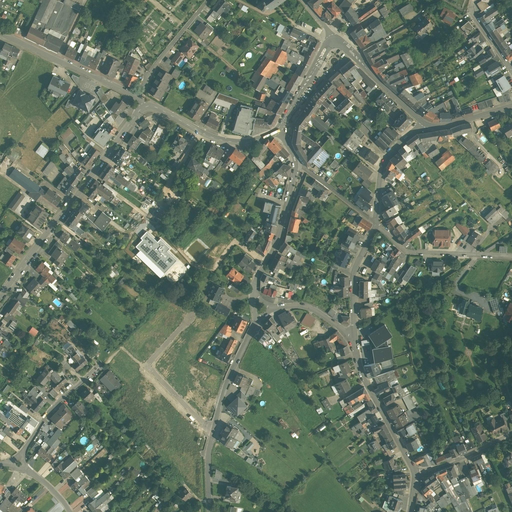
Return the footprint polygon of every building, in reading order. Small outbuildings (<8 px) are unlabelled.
[(78,10),(56,0),(43,0),(42,3),(35,18),(52,26),(51,29),(66,36),(78,10)] [(224,0),(219,0),(213,8),(214,9),(220,14),(225,8),(228,10),(231,6),(224,0)] [(262,0),(263,1),(258,4),(262,11),(268,7),(269,9),(270,9),(270,10),(271,9),(275,6),(279,3),(280,3),(280,2),(283,0),(262,0)] [(310,0),(308,2),(313,8),(318,4),(320,3),(322,1),(323,0),(310,0)] [(352,3),(348,0),(347,1),(344,5),(348,9),(350,6),(352,4),(352,3)] [(486,2),(481,1),(477,4),(482,11),(489,6),(486,2)] [(339,10),(331,3),(327,7),(332,13),(333,14),(336,17),(341,11),(339,10)] [(320,7),(318,4),(313,8),(321,16),(325,12),(320,7)] [(409,4),(399,10),(403,17),(414,9),(409,4)] [(348,9),(344,5),(339,10),(341,11),(345,13),(348,9)] [(377,8),(373,5),(361,14),(364,17),(377,8)] [(352,8),(350,6),(348,9),(345,13),(349,19),(356,14),(352,8)] [(390,15),(385,7),(379,10),(384,19),(390,15)] [(450,10),(444,7),(441,13),(445,15),(443,20),(451,24),(455,15),(451,13),(452,11),(450,11),(450,10)] [(495,7),(485,14),(488,19),(489,18),(493,16),(497,13),(499,12),(495,7)] [(220,14),(214,9),(210,15),(214,18),(216,19),(220,14)] [(331,16),(326,11),(325,12),(321,16),(328,24),(334,19),(336,17),(333,14),(331,16)] [(356,14),(349,19),(353,25),(360,20),(356,14)] [(488,19),(485,14),(479,18),(483,23),(488,19)] [(426,18),(420,23),(426,30),(432,25),(426,18)] [(493,25),(489,18),(488,19),(483,23),(489,32),(495,29),(496,29),(496,28),(500,26),(497,23),(493,25)] [(378,19),(363,29),(361,26),(350,33),(355,40),(360,36),(360,37),(365,34),(370,31),(372,29),(380,24),(381,23),(378,19)] [(474,28),(468,21),(461,27),(464,31),(465,31),(468,34),(470,32),(469,31),(474,28)] [(51,29),(50,29),(50,31),(33,23),(26,37),(58,52),(63,40),(64,40),(66,36),(51,29)] [(205,25),(202,23),(198,28),(197,28),(194,31),(204,39),(211,30),(205,25)] [(420,23),(414,28),(420,35),(426,30),(420,23)] [(380,24),(372,29),(375,32),(375,33),(382,27),(380,24)] [(286,27),(284,26),(282,29),(280,33),(282,34),(285,35),(287,32),(290,29),(286,26),(286,27)] [(382,27),(375,33),(375,32),(373,34),(374,36),(374,37),(375,41),(377,40),(386,35),(382,27)] [(300,31),(293,28),(292,30),(291,34),(290,36),(293,37),(293,38),(297,39),(297,38),(297,37),(300,31)] [(503,33),(508,38),(511,35),(507,29),(503,33)] [(306,34),(300,31),(297,37),(297,38),(301,39),(304,39),(306,34)] [(485,40),(479,31),(471,38),(473,41),(476,39),(478,41),(480,39),(482,42),(484,41),(485,40)] [(497,32),(491,36),(497,44),(503,41),(497,32)] [(320,41),(306,34),(304,39),(310,42),(311,41),(313,42),(319,45),(320,41)] [(365,34),(360,37),(360,36),(355,40),(361,48),(370,42),(366,36),(365,34)] [(189,40),(181,50),(190,56),(197,46),(189,40)] [(384,40),(376,44),(378,48),(377,48),(379,52),(383,49),(386,48),(389,47),(386,42),(385,40),(384,40)] [(503,41),(497,44),(501,50),(508,46),(504,40),(503,41)] [(13,46),(5,42),(0,52),(8,56),(9,53),(13,46)] [(84,45),(77,42),(74,48),(75,48),(74,49),(78,51),(80,53),(84,45)] [(319,45),(313,42),(309,49),(310,49),(315,52),(319,45)] [(283,43),(280,49),(286,52),(289,46),(283,43)] [(373,45),(363,51),(367,58),(372,55),(370,52),(377,48),(378,48),(376,44),(373,45)] [(74,48),(69,45),(65,55),(74,59),(78,51),(74,49),(75,48),(74,48)] [(20,50),(13,46),(9,53),(13,55),(17,56),(20,50)] [(478,49),(476,50),(475,49),(472,46),(468,49),(462,54),(463,56),(465,55),(466,57),(468,56),(470,59),(473,58),(474,57),(483,49),(481,46),(478,49)] [(501,50),(501,51),(508,61),(511,58),(511,51),(510,49),(511,49),(509,46),(501,50)] [(276,52),(269,48),(264,56),(266,57),(271,60),(276,52)] [(280,49),(278,48),(276,52),(271,60),(279,64),(281,60),(284,55),(286,52),(280,49)] [(309,49),(308,48),(307,51),(305,54),(313,57),(315,52),(310,49),(309,49)] [(85,49),(83,54),(81,58),(79,62),(87,65),(91,57),(90,57),(92,52),(85,49)] [(179,51),(173,58),(179,62),(184,56),(179,51)] [(304,56),(292,51),(290,54),(300,60),(301,58),(302,59),(304,56)] [(290,54),(286,52),(284,55),(300,64),(302,61),(300,60),(290,54)] [(372,55),(367,58),(371,65),(375,63),(374,60),(380,56),(378,52),(372,55)] [(406,52),(399,56),(400,58),(402,62),(393,66),(395,69),(399,67),(400,69),(406,66),(407,67),(412,65),(406,52)] [(313,57),(305,54),(304,56),(302,59),(302,61),(309,65),(313,57)] [(140,60),(131,56),(129,61),(127,63),(135,67),(136,68),(140,60)] [(96,59),(91,57),(87,65),(95,69),(99,61),(96,59)] [(256,71),(270,79),(273,75),(281,65),(279,64),(271,60),(266,57),(256,71)] [(108,58),(107,58),(106,62),(104,65),(102,71),(106,73),(105,73),(109,75),(110,74),(114,76),(117,70),(119,64),(120,62),(113,59),(112,60),(108,58)] [(375,63),(371,65),(375,71),(377,74),(380,77),(383,75),(381,72),(383,71),(384,69),(383,67),(385,66),(383,62),(382,59),(375,63)] [(368,76),(351,60),(345,65),(352,73),(355,71),(365,80),(368,76)] [(309,65),(302,61),(300,64),(295,73),(302,77),(309,65)] [(496,61),(488,66),(489,68),(488,69),(491,75),(499,70),(498,68),(499,67),(496,61)] [(135,67),(127,63),(124,71),(128,73),(132,74),(135,67)] [(177,65),(172,72),(178,76),(182,69),(177,65)] [(345,65),(336,73),(333,75),(337,79),(340,77),(342,79),(344,80),(352,73),(345,65)] [(480,67),(474,71),(477,76),(483,72),(480,67)] [(169,74),(161,69),(157,77),(158,77),(165,82),(169,74)] [(418,72),(410,76),(414,84),(414,86),(421,83),(423,82),(418,72)] [(132,74),(128,73),(124,83),(133,87),(137,77),(132,74)] [(267,77),(260,73),(252,86),(259,91),(259,90),(264,82),(267,77)] [(389,78),(388,78),(390,81),(397,78),(402,76),(401,73),(389,78)] [(80,78),(73,74),(71,77),(76,85),(80,78)] [(383,75),(380,77),(385,84),(390,81),(388,78),(386,77),(386,76),(384,74),(383,75)] [(286,83),(273,75),(270,79),(279,85),(283,87),(285,88),(287,86),(285,84),(286,83)] [(337,79),(333,75),(329,80),(332,83),(336,87),(338,88),(341,85),(336,80),(337,79)] [(503,75),(494,81),(497,86),(506,81),(503,75)] [(71,84),(53,76),(48,87),(52,89),(50,91),(60,96),(61,93),(65,95),(71,84)] [(301,80),(293,76),(288,84),(288,85),(287,86),(285,88),(293,93),(301,80)] [(376,84),(368,76),(365,80),(370,85),(369,86),(372,89),(374,86),(376,84)] [(165,82),(158,77),(153,84),(154,85),(161,89),(166,82),(165,82)] [(270,79),(267,77),(264,82),(277,89),(279,85),(270,79)] [(390,81),(385,84),(393,91),(396,88),(393,87),(392,86),(396,84),(399,82),(397,78),(390,81)] [(329,80),(318,90),(324,96),(326,97),(327,96),(329,96),(329,94),(336,87),(332,83),(329,80)] [(366,95),(355,80),(351,83),(352,84),(356,89),(359,94),(363,98),(366,95)] [(506,81),(497,86),(500,92),(502,91),(508,87),(510,86),(506,81)] [(421,83),(414,86),(416,88),(417,91),(419,90),(423,88),(421,83)] [(161,89),(154,85),(150,92),(158,97),(162,90),(161,89)] [(213,89),(206,85),(202,91),(210,95),(213,89)] [(351,95),(341,85),(338,88),(347,98),(348,99),(351,95)] [(285,88),(283,87),(278,94),(283,97),(281,101),(286,104),(293,93),(285,88)] [(105,94),(101,88),(98,89),(99,91),(96,92),(100,97),(105,94)] [(408,92),(404,89),(403,89),(398,95),(404,100),(405,99),(406,100),(411,95),(408,92)] [(83,92),(80,90),(77,95),(75,99),(73,103),(74,104),(81,107),(87,94),(83,92)] [(324,96),(318,90),(314,96),(311,99),(317,104),(319,105),(321,103),(323,100),(321,99),(324,96)] [(411,95),(406,100),(412,106),(416,102),(416,101),(420,99),(425,96),(428,95),(425,90),(420,93),(413,97),(411,95)] [(261,93),(258,92),(256,99),(263,101),(265,94),(261,93)] [(508,92),(503,94),(505,100),(506,102),(511,100),(508,92)] [(217,97),(237,104),(238,100),(219,93),(217,97)] [(388,98),(383,93),(376,100),(387,111),(390,108),(394,104),(389,99),(389,100),(387,98),(388,98)] [(92,95),(87,94),(81,107),(89,111),(93,102),(95,97),(92,95)] [(100,97),(99,97),(103,103),(108,99),(105,94),(100,97)] [(73,103),(75,99),(72,98),(71,100),(69,99),(65,106),(69,107),(70,105),(72,106),(74,104),(73,103)] [(347,98),(336,108),(342,114),(353,104),(348,99),(347,98)] [(198,99),(196,101),(195,101),(187,112),(190,114),(190,115),(193,117),(198,120),(202,113),(208,105),(198,99)] [(311,99),(303,111),(309,116),(313,112),(315,115),(319,110),(315,107),(317,104),(311,99)] [(121,101),(119,104),(116,101),(113,106),(116,108),(113,111),(118,115),(120,112),(121,112),(127,104),(121,101)] [(279,103),(276,102),(273,107),(271,110),(273,111),(280,114),(286,104),(281,101),(279,103)] [(412,106),(411,106),(417,111),(421,107),(417,103),(416,102),(412,106)] [(336,108),(332,103),(328,107),(327,108),(332,113),(336,108)] [(238,110),(232,132),(240,134),(240,133),(247,135),(249,128),(253,129),(252,130),(253,130),(254,127),(253,127),(254,122),(255,118),(252,117),(253,111),(252,111),(252,108),(241,104),(239,110),(238,110)] [(427,112),(422,116),(432,122),(440,122),(440,114),(437,116),(433,114),(437,110),(437,109),(436,106),(435,107),(433,108),(430,110),(427,112)] [(327,108),(326,107),(323,110),(330,117),(333,114),(332,113),(327,108)] [(421,107),(417,111),(422,116),(427,112),(424,109),(421,107)] [(467,109),(461,111),(463,118),(463,117),(473,115),(472,108),(467,110),(467,109)] [(267,122),(267,123),(273,125),(274,126),(280,114),(273,111),(271,114),(267,122)] [(303,111),(295,122),(294,129),(301,131),(310,119),(311,117),(309,116),(303,111)] [(455,114),(451,115),(452,121),(463,118),(461,111),(457,112),(455,113),(455,114)] [(315,115),(313,112),(309,116),(311,117),(310,119),(324,131),(325,130),(327,130),(329,127),(325,123),(315,115)] [(395,122),(385,113),(381,117),(392,127),(394,124),(393,124),(395,122)] [(412,120),(404,113),(404,114),(400,117),(395,122),(393,124),(394,124),(401,131),(412,120)] [(450,113),(440,114),(440,122),(451,121),(452,121),(451,115),(450,113)] [(88,125),(94,118),(90,114),(83,121),(88,125)] [(212,119),(209,117),(205,124),(215,129),(219,122),(216,121),(212,119)] [(147,118),(140,124),(143,129),(150,124),(147,118)] [(264,119),(255,118),(254,122),(253,127),(254,127),(266,129),(267,123),(267,122),(264,122),(264,119)] [(333,122),(329,118),(325,123),(329,127),(333,122)] [(367,118),(363,123),(371,132),(375,127),(367,118)] [(497,118),(488,122),(491,131),(497,128),(501,126),(498,123),(497,118)] [(511,121),(502,128),(507,137),(511,133),(511,121)] [(104,146),(113,135),(106,130),(106,128),(104,122),(92,138),(104,146)] [(117,129),(110,123),(108,125),(109,126),(108,127),(107,127),(106,128),(106,130),(113,135),(117,129)] [(460,125),(450,129),(453,136),(462,133),(466,131),(467,132),(469,131),(470,131),(469,130),(472,129),(471,128),(471,129),(469,123),(460,125)] [(155,132),(151,140),(155,142),(163,129),(158,126),(155,132)] [(69,127),(60,135),(64,139),(73,132),(69,127)] [(149,127),(143,132),(149,137),(152,131),(149,127)] [(391,131),(388,127),(383,131),(383,132),(391,140),(392,140),(396,135),(395,135),(391,131)] [(301,131),(294,129),(292,143),(295,149),(298,153),(304,151),(301,147),(299,143),(301,135),(303,136),(304,134),(301,132),(301,131)] [(446,130),(435,131),(437,140),(437,141),(439,140),(443,140),(444,142),(448,141),(447,140),(455,138),(453,136),(450,129),(446,130)] [(142,131),(138,138),(140,140),(147,146),(151,140),(155,132),(152,131),(149,137),(143,132),(142,131)] [(435,131),(417,134),(421,142),(427,141),(437,140),(435,131)] [(356,134),(353,132),(343,144),(352,152),(361,141),(362,140),(360,138),(358,136),(356,134)] [(391,140),(383,132),(379,136),(387,144),(388,144),(392,140),(391,140)] [(178,134),(171,146),(175,148),(181,152),(187,140),(182,137),(182,136),(182,135),(182,134),(181,134),(180,133),(180,134),(179,134),(178,135),(178,134)] [(315,141),(304,134),(303,136),(302,138),(315,147),(318,144),(315,141)] [(417,134),(406,142),(407,143),(410,148),(414,145),(413,144),(416,143),(422,153),(426,150),(421,143),(421,142),(417,134)] [(138,138),(133,135),(127,143),(135,148),(140,140),(138,138)] [(387,144),(379,136),(375,141),(383,149),(388,145),(388,144),(387,144)] [(282,147),(274,138),(271,141),(271,142),(269,145),(276,153),(282,147)] [(473,145),(466,138),(464,140),(461,138),(458,141),(459,142),(468,149),(480,162),(486,156),(473,144),(473,145)] [(427,141),(421,142),(426,150),(430,157),(439,151),(435,145),(434,144),(430,146),(427,141)] [(43,142),(35,152),(42,157),(49,147),(43,142)] [(265,142),(257,152),(260,155),(269,145),(265,142)] [(410,148),(407,143),(403,147),(409,154),(412,151),(410,148)] [(308,156),(304,151),(298,153),(303,162),(308,166),(312,162),(323,149),(318,144),(315,147),(308,156)] [(87,154),(94,160),(100,152),(93,146),(87,154)] [(120,147),(120,148),(117,153),(124,158),(126,156),(127,154),(129,152),(123,147),(123,146),(122,146),(121,146),(121,147),(120,147)] [(224,151),(215,146),(210,154),(215,157),(216,158),(215,160),(218,161),(219,159),(224,151)] [(87,154),(81,147),(78,152),(81,155),(78,158),(81,162),(87,154)] [(276,153),(272,158),(275,161),(281,154),(282,155),(285,158),(285,157),(289,154),(282,147),(276,153)] [(409,154),(403,147),(398,151),(399,152),(404,158),(409,154)] [(73,148),(69,151),(75,157),(77,154),(73,148)] [(239,151),(235,148),(236,148),(235,148),(235,149),(233,152),(232,152),(232,153),(230,156),(229,156),(230,156),(233,158),(237,161),(240,163),(239,163),(240,164),(240,163),(242,160),(243,160),(243,159),(245,156),(246,156),(242,153),(241,152),(239,151)] [(323,149),(312,162),(317,166),(328,153),(323,149)] [(379,156),(371,149),(364,157),(373,164),(379,156)] [(449,150),(435,162),(441,170),(456,158),(449,150)] [(409,154),(404,158),(406,160),(408,162),(416,156),(413,152),(412,151),(409,154)] [(260,155),(257,152),(251,159),(262,170),(263,168),(268,163),(267,162),(260,155)] [(274,152),(267,162),(268,163),(272,158),(276,153),(274,152)] [(399,152),(390,160),(394,164),(398,167),(406,160),(404,158),(399,152)] [(16,159),(8,153),(6,156),(14,162),(16,159)] [(66,157),(63,153),(58,156),(67,166),(69,164),(70,164),(66,158),(66,157)] [(113,160),(114,160),(120,165),(121,162),(123,160),(124,158),(117,153),(114,157),(113,157),(112,158),(112,159),(112,160),(113,160)] [(210,154),(207,153),(206,154),(205,157),(205,159),(212,162),(213,163),(213,162),(215,157),(210,154)] [(94,160),(87,154),(81,162),(89,167),(94,160)] [(142,156),(139,160),(144,165),(147,162),(142,156)] [(191,159),(187,166),(188,166),(187,166),(187,168),(188,169),(189,169),(193,171),(193,170),(194,171),(195,170),(199,164),(200,163),(192,158),(191,159)] [(233,158),(228,165),(232,167),(237,161),(233,158)] [(335,168),(339,163),(335,160),(331,164),(335,168)] [(399,172),(394,169),(392,168),(394,164),(390,160),(386,167),(388,169),(392,172),(392,171),(396,174),(398,175),(399,172)] [(484,165),(488,169),(494,163),(491,160),(484,165)] [(51,161),(42,172),(47,175),(55,165),(51,161)] [(210,165),(207,170),(205,168),(203,172),(208,175),(212,167),(214,164),(214,163),(213,162),(213,163),(212,162),(210,165)] [(372,171),(360,162),(353,170),(365,179),(365,180),(366,178),(372,171)] [(108,163),(104,169),(111,175),(112,172),(115,168),(108,163)] [(494,163),(488,169),(493,174),(499,168),(494,163)] [(199,164),(195,170),(194,171),(194,173),(200,176),(203,172),(205,168),(201,167),(202,166),(199,164)] [(398,167),(394,164),(392,168),(394,169),(399,172),(401,171),(398,167)] [(283,165),(278,170),(280,172),(282,173),(282,175),(288,176),(291,167),(283,165)] [(73,172),(67,166),(64,168),(65,169),(70,175),(73,172)] [(78,168),(77,167),(75,171),(73,173),(73,174),(79,180),(85,173),(82,170),(78,168)] [(46,192),(15,168),(9,176),(25,188),(26,187),(31,191),(33,188),(43,196),(46,192)] [(262,170),(256,175),(260,178),(266,172),(263,168),(262,170)] [(70,175),(65,169),(62,173),(64,176),(68,179),(71,176),(70,175)] [(104,169),(99,176),(106,181),(109,177),(111,175),(104,169)] [(392,172),(388,169),(384,174),(387,176),(391,179),(394,175),(395,176),(396,174),(392,171),(392,172)] [(128,175),(121,170),(120,172),(119,174),(129,181),(130,180),(126,177),(128,175)] [(200,176),(194,173),(194,171),(193,170),(193,171),(190,175),(195,178),(194,180),(197,181),(200,176)] [(266,172),(260,178),(263,182),(267,178),(270,176),(266,172)] [(119,174),(118,173),(117,175),(115,178),(122,183),(129,188),(132,183),(129,181),(119,174)] [(71,176),(68,179),(74,187),(79,180),(73,174),(71,176)] [(115,178),(111,175),(109,177),(114,180),(114,181),(116,183),(118,180),(115,178)] [(273,177),(271,175),(270,176),(267,178),(272,185),(274,187),(278,183),(273,177)] [(68,179),(64,176),(57,186),(68,195),(74,187),(68,179)] [(366,178),(365,180),(365,179),(361,183),(365,186),(367,188),(371,182),(366,178)] [(103,185),(96,180),(91,188),(97,192),(101,195),(107,199),(112,192),(103,185)] [(323,186),(315,180),(311,185),(313,186),(314,185),(321,189),(316,196),(322,199),(324,196),(327,192),(328,190),(323,186)] [(371,192),(367,188),(365,186),(363,189),(369,195),(371,192)] [(43,196),(33,188),(31,191),(28,195),(39,202),(42,197),(43,196)] [(97,192),(91,188),(86,194),(92,198),(97,192)] [(307,191),(301,188),(298,195),(305,197),(307,191)] [(43,196),(42,197),(48,202),(49,200),(51,197),(50,196),(53,192),(49,189),(46,192),(43,196)] [(369,195),(363,189),(358,195),(360,196),(367,202),(372,197),(369,195)] [(307,191),(305,197),(309,199),(314,203),(316,199),(310,195),(311,193),(307,191)] [(388,193),(383,196),(384,198),(383,199),(388,208),(396,204),(398,202),(392,191),(388,193)] [(19,192),(9,206),(14,210),(25,196),(19,192)] [(61,197),(53,192),(50,196),(51,197),(49,200),(57,205),(59,202),(58,201),(61,197)] [(112,192),(107,199),(111,202),(113,200),(115,196),(112,192)] [(305,197),(298,195),(296,201),(294,205),(298,207),(300,201),(301,200),(302,200),(307,202),(309,199),(305,197)] [(115,196),(113,200),(111,202),(117,206),(121,201),(115,196)] [(367,202),(360,196),(356,201),(357,203),(364,208),(366,210),(371,204),(367,202)] [(90,205),(82,200),(76,208),(84,214),(84,213),(85,212),(87,208),(90,205)] [(265,211),(269,212),(266,222),(276,225),(281,206),(267,202),(265,211)] [(388,208),(382,212),(385,218),(396,212),(396,211),(399,209),(396,204),(388,208)] [(49,214),(37,205),(34,210),(32,209),(30,212),(31,213),(28,219),(39,227),(43,222),(45,220),(45,219),(49,214)] [(299,208),(298,208),(298,207),(294,205),(292,210),(301,215),(304,218),(307,214),(299,208)] [(76,208),(70,216),(78,222),(82,216),(84,214),(76,208)] [(494,208),(484,217),(490,223),(495,219),(497,220),(501,216),(501,215),(494,208)] [(301,215),(292,210),(291,216),(300,218),(301,215)] [(507,210),(501,215),(501,216),(505,219),(508,222),(511,218),(509,213),(508,211),(507,210)] [(97,219),(94,223),(103,231),(112,219),(103,212),(97,219)] [(97,219),(90,214),(88,217),(89,218),(94,223),(97,219)] [(70,216),(65,223),(73,229),(76,225),(78,222),(70,216)] [(300,218),(291,216),(288,229),(296,231),(298,225),(299,223),(300,218)] [(372,224),(362,217),(358,223),(359,224),(368,230),(372,224)] [(394,218),(386,223),(390,230),(392,229),(398,225),(394,218)] [(469,230),(461,220),(456,225),(465,236),(466,234),(469,230)] [(276,225),(266,222),(264,227),(267,228),(266,230),(268,231),(274,234),(276,225)] [(34,232),(22,223),(17,232),(29,240),(31,238),(32,237),(32,236),(34,232)] [(398,225),(392,229),(396,234),(403,229),(399,224),(398,225)] [(76,225),(73,229),(81,235),(84,231),(76,225)] [(411,232),(405,237),(409,241),(418,234),(419,236),(422,233),(418,228),(411,232)] [(257,233),(251,229),(244,240),(248,244),(252,238),(253,239),(257,233)] [(403,229),(396,234),(400,240),(405,237),(405,236),(407,234),(403,229)] [(450,230),(433,229),(433,246),(439,246),(439,247),(443,247),(443,246),(449,246),(450,230)] [(274,234),(268,231),(266,234),(265,237),(266,238),(271,240),(274,234)] [(482,236),(474,231),(470,237),(468,240),(468,241),(468,242),(475,247),(482,236)] [(70,237),(64,232),(59,238),(64,241),(63,242),(66,244),(67,242),(68,243),(71,239),(70,237)] [(146,232),(143,236),(144,237),(136,247),(164,273),(170,267),(170,266),(177,259),(168,251),(170,248),(160,239),(157,242),(146,232)] [(355,234),(351,232),(351,233),(350,235),(349,235),(347,238),(355,242),(357,239),(358,240),(359,236),(355,234)] [(400,240),(400,241),(404,246),(405,245),(408,244),(407,243),(409,241),(405,237),(400,240)] [(9,245),(9,246),(16,250),(19,253),(24,244),(15,238),(9,245)] [(355,242),(347,238),(346,241),(347,242),(345,244),(345,245),(349,246),(353,249),(355,245),(354,245),(355,242)] [(80,245),(71,239),(68,243),(67,242),(66,244),(75,252),(80,245)] [(295,250),(284,242),(278,250),(283,253),(284,253),(286,255),(289,251),(292,253),(295,250)] [(60,248),(55,244),(51,250),(54,253),(52,255),(57,258),(61,262),(61,261),(67,254),(62,250),(60,248)] [(263,245),(262,248),(258,245),(255,250),(264,256),(266,251),(268,248),(263,245)] [(393,250),(388,256),(389,256),(392,259),(395,255),(398,257),(398,256),(403,258),(405,255),(401,252),(401,251),(396,248),(393,251),(393,250)] [(343,250),(341,249),(341,250),(339,250),(338,252),(339,253),(337,258),(347,263),(352,255),(349,254),(343,250)] [(306,255),(296,250),(295,253),(304,258),(306,255)] [(12,255),(8,253),(7,254),(7,253),(6,253),(4,255),(5,256),(3,260),(10,265),(15,258),(12,255)] [(253,259),(246,253),(243,256),(244,257),(251,261),(253,259)] [(285,257),(277,253),(275,257),(277,259),(283,261),(285,257)] [(388,257),(385,254),(381,260),(386,263),(389,264),(392,259),(389,256),(388,257)] [(395,255),(392,259),(389,264),(387,268),(386,271),(388,272),(392,274),(392,275),(393,272),(395,269),(398,264),(398,265),(403,258),(398,256),(398,257),(395,255)] [(251,261),(244,257),(241,261),(242,262),(243,264),(241,266),(249,272),(255,265),(251,261)] [(277,259),(275,257),(269,269),(277,273),(283,261),(277,259)] [(292,262),(291,261),(290,263),(286,261),(288,258),(285,257),(283,261),(287,263),(294,266),(296,267),(297,267),(298,265),(292,262)] [(61,262),(57,258),(54,262),(62,268),(65,264),(61,261),(61,262)] [(347,263),(337,258),(335,262),(341,265),(345,267),(347,263)] [(380,261),(376,259),(371,268),(377,272),(378,272),(382,265),(383,263),(385,264),(386,263),(381,260),(380,261)] [(439,261),(436,261),(435,261),(435,262),(432,261),(432,264),(432,270),(435,271),(439,271),(443,271),(443,262),(440,262),(440,261),(439,261)] [(50,269),(42,262),(37,269),(52,282),(56,278),(48,271),(50,269)] [(382,265),(378,272),(377,272),(373,278),(380,281),(383,275),(385,272),(386,271),(387,268),(382,265)] [(403,271),(397,280),(401,283),(403,280),(407,282),(417,269),(411,266),(406,273),(403,271)] [(241,274),(233,268),(229,272),(231,274),(229,277),(237,284),(241,278),(240,277),(239,276),(241,274)] [(275,278),(263,274),(260,280),(267,283),(269,279),(270,280),(273,282),(275,278)] [(52,282),(45,276),(42,278),(48,283),(49,285),(52,282)] [(124,276),(119,283),(121,285),(127,279),(124,276)] [(349,286),(349,277),(341,277),(340,277),(340,281),(340,285),(340,286),(348,286),(349,286)] [(48,283),(42,278),(39,282),(42,286),(44,287),(48,283)] [(35,279),(27,287),(34,293),(36,290),(38,292),(38,291),(42,286),(39,282),(35,279)] [(96,283),(94,285),(99,290),(103,285),(99,281),(96,283)] [(368,281),(360,281),(359,290),(367,290),(368,281)] [(241,289),(233,282),(230,285),(232,286),(230,289),(238,293),(241,289)] [(219,287),(218,286),(213,284),(211,288),(212,289),(210,292),(209,292),(207,296),(212,298),(214,299),(213,299),(215,300),(213,303),(217,305),(215,310),(219,312),(222,305),(220,304),(221,302),(218,300),(220,297),(219,297),(221,293),(222,293),(224,289),(220,287),(219,287)] [(265,286),(263,293),(267,294),(267,295),(274,297),(276,291),(275,290),(269,288),(265,286)] [(348,286),(340,286),(335,286),(334,291),(339,291),(339,296),(348,296),(348,286)] [(24,289),(21,294),(26,298),(29,293),(24,289)] [(75,300),(78,297),(73,292),(70,295),(75,300)] [(20,293),(18,296),(16,295),(13,298),(20,303),(22,305),(24,303),(25,303),(26,302),(26,300),(27,299),(26,298),(21,294),(20,293)] [(497,298),(489,300),(491,307),(492,307),(498,305),(497,298)] [(20,303),(14,299),(10,304),(16,309),(20,303)] [(477,307),(472,306),(469,305),(468,305),(469,302),(463,300),(462,303),(461,303),(459,304),(459,306),(460,308),(461,308),(460,312),(466,314),(466,315),(475,318),(475,319),(479,320),(482,312),(481,312),(482,309),(477,307)] [(172,307),(179,313),(184,309),(176,302),(172,307)] [(16,309),(10,304),(6,310),(9,312),(12,314),(16,309)] [(230,309),(222,305),(219,312),(227,316),(230,309)] [(498,305),(492,307),(493,313),(500,311),(498,305)] [(168,311),(175,318),(179,313),(172,307),(168,311)] [(336,312),(331,308),(327,313),(332,317),(336,312)] [(365,308),(361,308),(361,317),(371,316),(371,308),(365,308)] [(164,316),(171,323),(175,318),(168,311),(164,316)] [(286,315),(284,317),(282,314),(279,315),(285,326),(287,329),(289,328),(290,325),(294,323),(294,321),(289,312),(286,314),(286,315)] [(340,315),(336,312),(332,317),(340,323),(341,315),(339,315),(340,315)] [(345,316),(341,315),(340,323),(349,324),(350,317),(345,316)] [(159,321),(167,327),(171,323),(164,316),(159,321)] [(237,317),(232,327),(241,332),(246,321),(237,317)] [(274,324),(269,319),(263,325),(267,328),(270,332),(272,330),(276,326),(274,324)] [(307,321),(303,319),(301,323),(310,327),(312,323),(308,320),(307,321)] [(212,329),(204,322),(200,327),(207,333),(212,329)] [(231,327),(225,324),(221,328),(229,332),(230,330),(229,329),(231,327)] [(385,330),(387,328),(385,325),(370,334),(372,338),(373,337),(376,341),(374,342),(376,346),(377,345),(387,339),(389,337),(385,330)] [(36,336),(39,331),(33,326),(29,332),(36,336)] [(207,333),(200,327),(196,331),(203,338),(207,333)] [(229,332),(221,328),(219,332),(229,337),(231,333),(229,332)] [(261,328),(254,336),(261,342),(265,346),(269,343),(267,342),(273,336),(270,332),(267,328),(265,331),(261,328)] [(153,333),(160,340),(164,336),(157,329),(153,333)] [(337,331),(330,337),(333,341),(337,337),(340,340),(342,343),(345,341),(343,338),(337,331)] [(148,338),(156,345),(160,340),(153,333),(148,338)] [(192,342),(185,335),(180,340),(188,346),(192,342)] [(144,343),(151,349),(156,345),(148,338),(144,343)] [(225,350),(231,353),(237,341),(231,338),(225,350)] [(377,345),(378,348),(388,346),(387,339),(377,345)] [(188,346),(180,340),(176,344),(184,351),(188,346)] [(319,341),(314,343),(318,356),(328,352),(336,349),(336,348),(335,346),(333,341),(325,345),(323,340),(319,341)] [(140,347),(147,354),(151,349),(144,343),(140,347)] [(82,358),(76,351),(71,345),(66,349),(70,352),(74,356),(78,361),(82,358)] [(344,346),(339,348),(340,351),(341,354),(341,355),(343,354),(349,352),(347,345),(344,346)] [(374,358),(375,363),(390,359),(389,350),(391,350),(390,345),(388,346),(378,348),(373,348),(374,352),(375,352),(376,357),(374,358)] [(136,352),(143,359),(147,354),(140,347),(136,352)] [(225,350),(221,347),(216,357),(226,362),(231,353),(225,350)] [(95,356),(90,351),(87,354),(92,359),(95,356)] [(121,364),(128,357),(123,353),(116,360),(121,364)] [(343,354),(341,355),(341,354),(337,356),(340,363),(345,361),(343,354)] [(82,358),(78,361),(83,367),(88,362),(83,356),(82,358)] [(126,369),(133,361),(128,357),(121,364),(126,369)] [(381,362),(382,367),(391,365),(389,359),(381,362)] [(76,363),(73,365),(78,371),(83,367),(78,361),(76,363)] [(346,361),(339,364),(341,369),(342,369),(343,373),(343,374),(346,372),(351,370),(349,366),(348,367),(346,361)] [(66,362),(63,365),(68,370),(71,367),(66,362)] [(368,365),(363,366),(368,376),(379,372),(376,363),(375,363),(368,365)] [(158,369),(165,373),(168,368),(161,364),(158,369)] [(63,365),(59,369),(64,374),(68,370),(63,365)] [(46,368),(38,378),(44,384),(49,378),(51,377),(55,381),(55,382),(57,380),(51,373),(50,371),(46,368)] [(61,376),(55,370),(51,373),(57,380),(61,376)] [(393,371),(386,373),(390,380),(396,378),(393,371)] [(386,373),(374,377),(379,386),(387,381),(387,382),(390,380),(386,373)] [(107,374),(101,379),(107,386),(108,384),(112,389),(116,385),(117,387),(120,385),(114,378),(113,380),(107,374)] [(252,380),(238,374),(234,382),(242,386),(244,387),(245,384),(250,386),(252,380)] [(61,376),(57,380),(62,385),(68,380),(62,375),(61,376)] [(374,377),(368,379),(374,390),(378,388),(377,386),(379,386),(374,377)] [(342,380),(335,384),(339,393),(350,388),(346,379),(342,380)] [(62,385),(57,380),(55,382),(55,381),(52,384),(57,390),(63,385),(62,385)] [(378,388),(374,390),(376,394),(379,392),(380,394),(383,392),(382,391),(389,387),(388,383),(383,386),(378,388)] [(245,384),(244,387),(242,386),(240,390),(246,395),(250,386),(245,384)] [(399,384),(392,387),(395,392),(396,391),(401,389),(399,384)] [(255,388),(250,386),(246,395),(248,397),(250,399),(253,394),(255,388)] [(34,387),(29,392),(33,395),(35,397),(38,394),(35,391),(37,390),(34,387)] [(364,387),(354,393),(358,399),(363,397),(364,399),(365,399),(367,401),(371,399),(364,387)] [(53,388),(49,393),(54,398),(58,394),(53,388)] [(94,395),(87,388),(81,394),(88,401),(94,395)] [(261,391),(255,388),(253,394),(258,396),(261,391)] [(238,397),(243,402),(247,398),(241,391),(236,396),(237,397),(238,397)] [(104,399),(97,392),(94,395),(98,399),(99,399),(101,402),(104,399)] [(354,393),(348,396),(352,403),(355,401),(358,400),(358,399),(354,393)] [(34,404),(29,399),(31,397),(28,394),(23,400),(31,407),(34,404)] [(393,394),(383,399),(386,405),(396,400),(393,394)] [(409,394),(402,397),(409,410),(415,407),(409,394)] [(35,397),(33,395),(31,397),(36,402),(42,406),(46,401),(40,396),(38,399),(35,397)] [(237,415),(247,406),(243,402),(238,397),(237,397),(227,406),(233,413),(234,412),(237,415)] [(327,398),(321,401),(326,409),(331,406),(327,398)] [(371,399),(367,401),(366,402),(368,405),(369,405),(370,407),(370,408),(369,409),(357,416),(360,422),(367,418),(374,413),(377,411),(371,399)] [(344,404),(342,400),(339,401),(343,408),(345,407),(347,405),(346,403),(344,404)] [(86,409),(78,401),(72,407),(79,415),(86,409)] [(34,404),(31,407),(37,412),(42,406),(36,402),(34,404)] [(29,410),(22,404),(19,408),(26,413),(29,410)] [(64,404),(59,409),(60,409),(63,412),(66,410),(67,411),(68,409),(64,404)] [(354,410),(355,413),(365,407),(363,404),(362,405),(357,408),(354,410)] [(398,405),(387,410),(392,419),(403,413),(402,413),(398,405)] [(12,413),(8,418),(12,421),(18,425),(22,419),(18,416),(20,413),(13,407),(10,411),(12,413)] [(63,412),(60,409),(51,418),(56,423),(58,420),(62,424),(71,416),(66,411),(67,411),(66,410),(63,412)] [(505,411),(500,414),(501,418),(502,418),(504,421),(508,419),(505,411)] [(8,418),(0,412),(0,417),(9,425),(10,423),(12,421),(8,418)] [(374,413),(367,418),(368,420),(370,424),(378,419),(374,413)] [(403,413),(392,419),(393,418),(397,427),(408,421),(403,413),(402,413),(403,413)] [(22,419),(18,425),(23,429),(29,422),(29,419),(25,416),(22,419)] [(30,424),(35,428),(38,423),(31,417),(29,419),(29,422),(30,424)] [(495,421),(493,417),(487,420),(494,434),(507,428),(504,421),(502,418),(501,418),(495,421)] [(288,426),(282,420),(280,422),(285,428),(288,426)] [(359,423),(355,425),(357,429),(360,433),(363,431),(361,427),(360,426),(359,423)] [(379,431),(387,428),(384,423),(376,428),(378,431),(379,431)] [(227,424),(221,433),(223,434),(219,440),(231,447),(232,446),(236,439),(233,437),(237,430),(227,424)] [(475,426),(471,428),(478,441),(486,437),(480,424),(478,425),(475,426)] [(23,429),(18,425),(16,427),(13,431),(19,435),(23,429)] [(410,425),(406,427),(410,434),(410,435),(414,433),(414,432),(410,425)] [(387,428),(379,431),(382,437),(385,436),(388,442),(393,439),(387,428)] [(404,428),(397,431),(400,437),(404,434),(405,436),(407,434),(408,435),(409,435),(410,434),(407,428),(404,429),(404,428)] [(59,429),(47,443),(48,445),(47,446),(49,448),(54,443),(63,432),(59,429)] [(475,443),(470,433),(467,434),(471,443),(472,443),(474,449),(477,448),(475,443)] [(388,442),(386,443),(390,449),(396,446),(393,439),(388,442)] [(380,447),(376,440),(371,442),(376,450),(380,447)] [(408,443),(406,444),(409,451),(418,447),(416,442),(415,440),(408,443)] [(36,442),(31,448),(35,451),(39,445),(36,442)] [(251,442),(243,450),(247,453),(249,451),(248,450),(253,444),(251,442)] [(49,448),(47,451),(50,454),(57,446),(54,443),(49,448)] [(471,443),(464,446),(467,452),(474,449),(472,443),(471,443)] [(463,444),(456,447),(460,454),(460,455),(467,452),(464,446),(463,444)] [(45,449),(42,446),(37,453),(42,457),(47,451),(49,448),(47,446),(45,449)] [(450,449),(449,450),(452,458),(460,454),(456,447),(450,449)] [(50,454),(47,451),(42,457),(48,462),(52,456),(50,454)] [(431,452),(426,454),(428,459),(429,461),(432,460),(435,459),(431,452)] [(450,453),(435,459),(437,465),(452,458),(450,453)] [(511,453),(507,455),(506,455),(502,457),(506,464),(511,461),(511,454),(511,455),(511,453)] [(426,454),(415,460),(417,464),(420,462),(423,461),(428,459),(426,454)] [(481,454),(472,458),(474,463),(477,461),(478,464),(480,463),(481,463),(484,462),(481,454)] [(61,463),(55,468),(59,473),(75,460),(71,456),(62,464),(61,463)] [(383,461),(383,462),(385,465),(386,465),(388,469),(393,467),(396,466),(397,465),(396,462),(394,462),(392,458),(383,461)] [(75,460),(59,473),(64,478),(70,473),(68,471),(77,463),(75,460)] [(453,466),(446,468),(448,473),(450,478),(452,483),(457,481),(455,477),(457,476),(457,475),(454,469),(453,466)] [(475,466),(472,467),(473,469),(469,471),(469,472),(471,477),(473,481),(480,478),(480,477),(480,476),(479,476),(475,466)] [(136,478),(140,472),(134,468),(131,474),(136,478)] [(446,468),(442,470),(445,476),(443,477),(448,486),(445,488),(447,491),(446,492),(446,493),(451,501),(457,511),(472,511),(467,501),(466,498),(464,493),(458,496),(454,488),(450,479),(447,473),(448,473),(446,468)] [(442,470),(434,474),(438,479),(442,485),(444,489),(445,488),(448,486),(443,477),(445,476),(442,470)] [(469,472),(465,473),(464,472),(460,473),(461,474),(462,479),(457,481),(452,483),(450,478),(448,473),(447,473),(450,479),(454,488),(460,485),(464,493),(466,498),(469,497),(477,494),(473,481),(471,477),(469,472)] [(434,474),(423,481),(427,485),(432,491),(433,491),(442,485),(438,479),(434,474)] [(79,484),(76,481),(71,486),(75,491),(81,486),(79,484)] [(235,486),(232,485),(231,487),(227,486),(225,497),(231,498),(236,499),(238,488),(235,487),(235,486)] [(427,485),(421,490),(421,491),(421,490),(424,493),(422,494),(425,497),(426,496),(431,501),(431,502),(434,499),(433,497),(430,493),(432,491),(427,485)] [(460,485),(454,488),(458,496),(464,493),(460,485)] [(81,486),(75,491),(80,496),(86,491),(83,488),(81,486)] [(93,486),(86,492),(89,495),(96,490),(93,486)] [(22,492),(16,488),(12,494),(15,496),(10,501),(13,503),(22,492)] [(191,494),(186,488),(179,494),(185,500),(191,494)] [(96,490),(89,495),(92,499),(99,493),(96,490)] [(27,497),(22,492),(13,503),(15,505),(16,505),(19,502),(19,501),(20,500),(22,503),(27,497)] [(98,500),(95,502),(93,500),(93,501),(87,505),(91,511),(97,506),(103,502),(107,499),(109,496),(110,496),(107,493),(98,500)] [(443,497),(436,501),(437,503),(441,507),(451,501),(446,493),(443,495),(443,497)] [(402,500),(393,497),(389,495),(387,501),(389,502),(388,507),(392,508),(399,511),(402,500)] [(107,499),(103,502),(105,504),(111,499),(109,496),(107,499)] [(10,501),(6,498),(0,506),(0,508),(4,511),(5,511),(10,507),(13,503),(10,501)] [(428,505),(432,509),(434,507),(434,506),(437,503),(436,501),(434,499),(431,502),(431,501),(428,505)] [(389,502),(387,501),(385,500),(382,507),(388,511),(390,511),(392,510),(392,508),(388,507),(389,502)]
